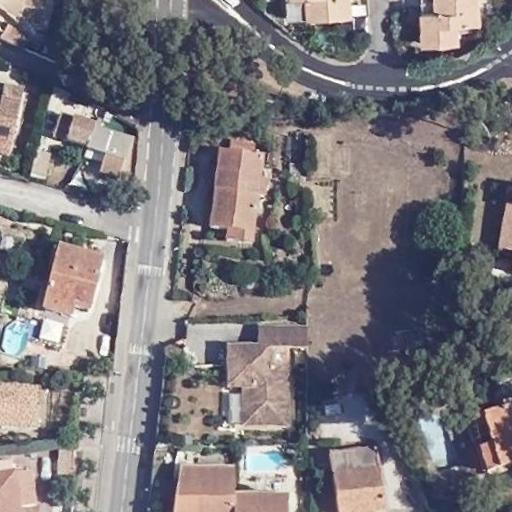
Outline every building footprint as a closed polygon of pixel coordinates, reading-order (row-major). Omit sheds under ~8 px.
[(0,0),(0,7),(18,23),(45,26),(46,0),(0,0)] [(287,0),(289,20),(352,17),(351,0),(287,0)] [(436,10),(435,0),(422,0),(423,11),(436,10)] [(478,0),(435,0),(436,10),(423,11),(422,11),(423,44),(460,43),(459,24),(479,23),(478,0)] [(0,107),(0,155),(8,157),(23,89),(5,85),(0,107)] [(118,180),(120,172),(124,162),(130,143),(130,141),(95,129),(96,125),(61,113),(51,137),(87,148),(87,150),(104,156),(99,174),(118,180)] [(229,153),(254,156),(256,144),(231,141),(229,153)] [(120,172),(135,175),(137,144),(130,143),(124,162),(120,172)] [(51,155),(37,152),(32,177),(44,181),(51,155)] [(262,157),(254,156),(229,153),(219,152),(210,230),(226,231),(225,243),(253,246),(262,157)] [(511,207),(506,206),(497,252),(511,254),(511,271),(511,275),(511,207)] [(60,248),(43,309),(71,318),(73,307),(88,311),(101,259),(60,248)] [(460,325),(460,338),(476,339),(476,325),(460,325)] [(269,351),(307,350),(307,330),(256,330),(256,349),(227,350),(227,373),(243,373),(243,389),(242,427),(286,427),(286,369),(269,369),(269,351)] [(228,389),(243,389),(243,373),(227,373),(228,389)] [(40,390),(0,387),(0,428),(6,429),(38,431),(40,390)] [(225,426),(240,425),(239,389),(224,390),(225,426)] [(466,422),(482,476),(511,466),(511,398),(496,404),(498,412),(466,422)] [(329,455),(336,511),(372,511),(384,510),(375,449),(329,455)] [(0,462),(0,474),(13,473),(12,460),(0,462)] [(232,511),(233,495),(233,468),(179,468),(172,511),(232,511)] [(13,473),(0,474),(0,510),(18,507),(35,505),(30,470),(13,473)] [(232,511),(288,511),(289,494),(233,495),(232,511)]
